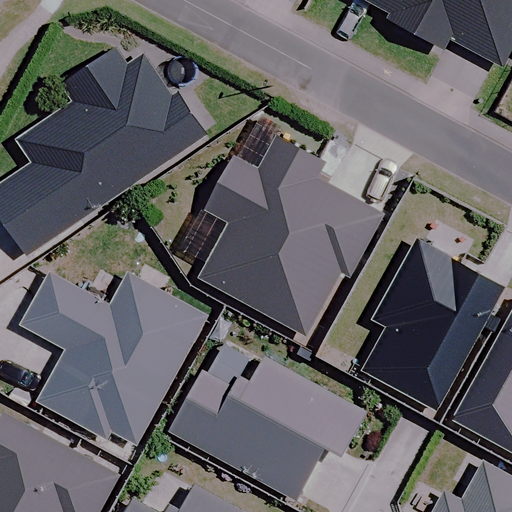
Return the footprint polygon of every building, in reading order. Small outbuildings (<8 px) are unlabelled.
[(511,0),(360,0),(391,16),(387,24),(442,53),(449,41),(502,69),(511,50),(511,0)] [(0,184),(0,217),(24,253),(202,134),(175,93),(167,98),(139,57),(124,67),(112,49),(59,85),(71,103),(16,140),(31,163),(0,184)] [(255,170),(232,158),(204,208),(227,221),(195,279),(246,306),(305,197),(314,181),(323,163),(274,137),(255,170)] [(305,197),(246,306),(303,337),(339,270),(347,274),(379,216),(314,181),(305,197)] [(500,288),(413,241),(371,319),(385,327),(361,371),(433,410),(500,288)] [(106,308),(45,276),(18,325),(65,350),(36,402),(102,437),(106,430),(133,444),(202,316),(124,274),(106,308)] [(511,309),(450,422),(511,455),(511,309)] [(198,373),(167,431),(292,498),(320,446),(338,456),(361,413),(259,358),(245,384),(234,379),(229,389),(198,373)] [(94,511),(115,475),(0,414),(0,505),(12,511),(94,511)] [(511,511),(511,479),(482,463),(460,502),(442,493),(431,511),(511,511)] [(148,511),(129,502),(123,511),(235,511),(190,487),(176,511),(173,511),(165,508),(162,511),(148,511)]
